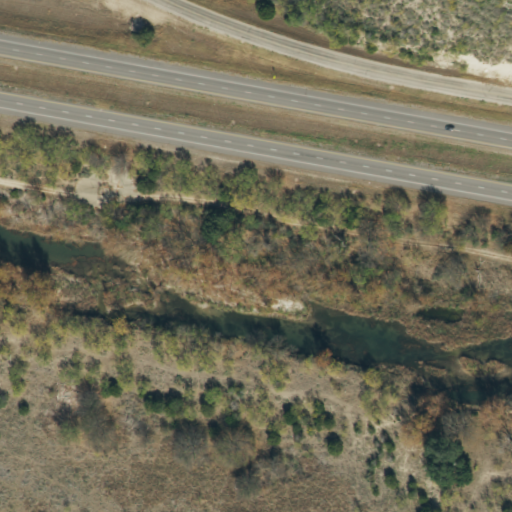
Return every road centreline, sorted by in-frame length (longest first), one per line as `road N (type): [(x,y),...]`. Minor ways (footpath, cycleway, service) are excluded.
road 1 (motorway): [(511,142),(0,44)]
road 2 (motorway): [(0,104),(511,197)]
road 3 (secondary): [(511,94),(363,71),(242,32),(174,0)]
